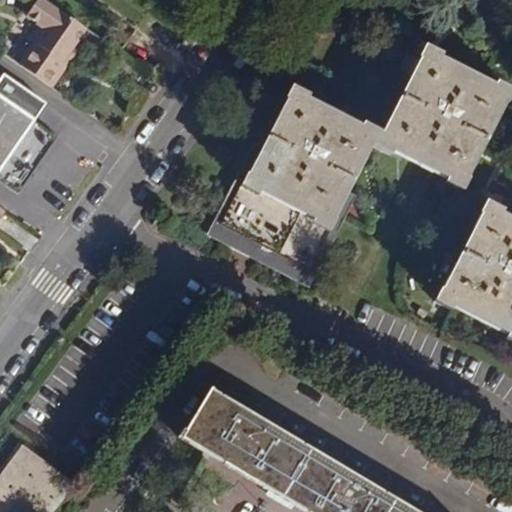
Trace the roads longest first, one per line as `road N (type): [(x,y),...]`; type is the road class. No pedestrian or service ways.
road 1 (residential): [(511,421),(194,260),(113,210)]
road 2 (tertiary): [(113,210),(262,0)]
road 3 (tertiary): [(0,358),(113,210)]
